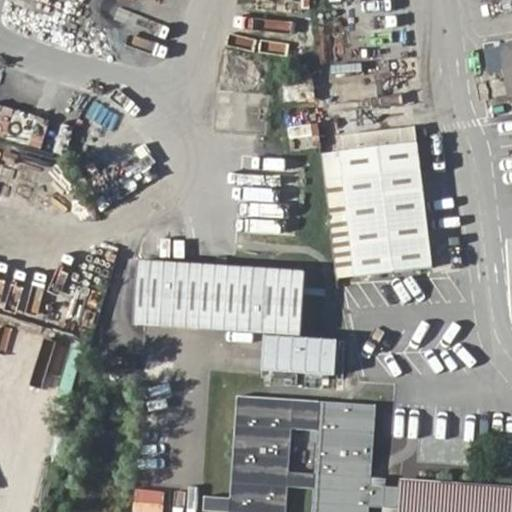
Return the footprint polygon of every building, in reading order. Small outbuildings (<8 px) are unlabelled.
[(511,42),(499,44),(506,85),(511,83),(511,42)] [(416,131),(321,141),(337,272),(355,272),(355,264),(434,256),(416,131)] [(247,227),(293,230),(297,162),(251,158),(247,227)] [(303,335),(307,272),(139,261),(135,323),(303,335)] [(395,506),(398,486),(371,484),(377,405),(239,396),(232,497),(206,495),(205,509),(231,511),(230,511),(369,511),(370,504),(395,506)] [(511,511),(511,485),(399,473),(398,486),(395,506),(394,511),(511,511)]
